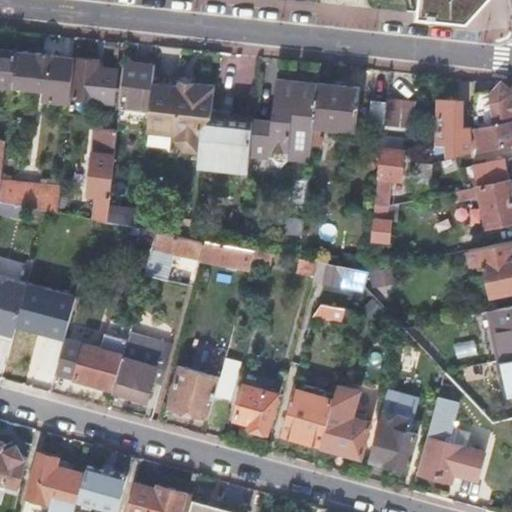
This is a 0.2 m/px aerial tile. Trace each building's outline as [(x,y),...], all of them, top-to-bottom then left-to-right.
[(405,0),(407,9),(417,9),(417,18),(468,23),(491,0),(405,0)] [(0,81),(13,83),(16,49),(0,47),(0,81)] [(16,49),(13,83),(43,86),(43,97),(71,100),(76,55),(54,53),(16,49)] [(80,55),(75,95),(114,99),(118,68),(97,66),(99,58),(80,55)] [(156,64),(126,60),(121,103),(151,106),(152,93),(154,81),(156,64)] [(255,117),(251,153),(311,159),(312,146),(315,122),(319,81),(278,77),(273,118),(255,116),(255,117)] [(214,112),(217,82),(195,80),(182,79),(181,84),(154,81),(152,93),(151,106),(147,144),(166,146),(169,150),(181,151),(185,148),(200,150),(203,123),(214,112)] [(362,86),(319,81),(315,122),(321,123),(357,127),(362,86)] [(481,148),(511,141),(511,90),(502,81),(491,92),(476,92),(474,116),(481,148)] [(417,95),(389,92),(388,100),(385,130),(377,205),(389,203),(389,198),(392,174),(401,175),(402,175),(406,145),(412,145),(417,95)] [(385,130),(388,100),(373,98),(370,128),(385,130)] [(448,151),(477,144),(473,125),(461,125),(462,108),(457,108),(457,99),(442,99),(441,139),(448,139),(448,151)] [(251,153),(255,117),(214,112),(203,123),(200,150),(199,161),(250,166),(251,153)] [(318,146),(321,123),(315,122),(312,146),(318,146)] [(111,145),(113,127),(96,125),(94,143),(111,145)] [(118,128),(113,127),(111,145),(94,143),(89,192),(98,193),(111,194),(118,128)] [(474,163),(479,184),(511,177),(507,157),(474,163)] [(417,167),(414,198),(433,194),(433,164),(417,167)] [(399,196),(401,175),(392,174),(389,198),(399,196)] [(511,218),(511,181),(511,178),(480,184),(482,194),(488,223),(511,218)] [(62,185),(2,180),(0,199),(22,203),(49,208),(59,210),(62,185)] [(479,185),(451,190),(453,199),(482,194),(480,184),(479,185)] [(97,200),(95,217),(98,217),(108,219),(110,202),(97,200)] [(110,202),(108,219),(138,225),(140,207),(110,202)] [(389,203),(377,205),(373,236),(390,238),(393,218),(387,217),(389,203)] [(184,234),(158,229),(146,273),(166,278),(174,250),(201,256),(206,238),(191,235),(184,234)] [(206,238),(201,256),(201,258),(247,267),(250,254),(254,255),(256,247),(241,245),(206,238)] [(511,287),(511,239),(470,248),(472,259),(479,257),(479,255),(485,254),(492,286),(487,287),(488,292),(493,291),(493,292),(511,287)] [(256,247),(254,255),(252,261),(272,265),(274,251),(256,247)] [(320,259),(300,256),(297,270),(316,273),(320,259)] [(371,256),(370,268),(388,264),(387,256),(371,256)] [(320,259),(316,273),(316,274),(319,275),(366,283),(370,268),(320,259)] [(29,281),(0,273),(0,329),(15,333),(29,281)] [(322,301),(314,314),(343,320),(346,306),(322,301)] [(511,355),(511,303),(491,308),(501,358),(511,356),(511,355)] [(157,314),(136,308),(128,338),(148,344),(157,314)] [(227,322),(235,324),(239,310),(231,308),(227,322)] [(491,308),(482,310),(492,360),(501,358),(491,308)] [(14,360),(57,371),(65,340),(22,328),(14,360)] [(100,346),(66,338),(65,340),(57,371),(77,377),(115,387),(124,355),(124,353),(109,349),(108,342),(101,340),(100,346)] [(124,355),(115,387),(148,396),(157,364),(124,355)] [(211,413),(208,423),(224,428),(230,404),(229,398),(232,397),(241,361),(226,357),(224,365),(223,370),(221,375),(211,413)] [(170,402),(211,413),(221,375),(180,364),(170,402)] [(465,366),(446,370),(456,380),(467,377),(465,366)] [(337,392),(298,381),(294,397),(284,433),(323,444),(337,392)] [(245,383),(237,415),(251,419),(250,424),(269,429),(279,392),(245,383)] [(337,392),(323,444),(363,454),(372,420),(354,415),(361,389),(339,383),(337,392)] [(459,401),(439,395),(419,469),(453,479),(455,472),(479,478),(486,451),(467,446),(466,449),(461,448),(462,444),(443,439),(444,433),(451,429),(459,401)] [(411,418),(383,411),(371,457),(409,467),(418,433),(407,430),(411,418)] [(8,485),(20,488),(28,458),(22,456),(16,446),(8,450),(2,449),(4,442),(0,440),(0,480),(7,482),(7,484),(8,485)] [(41,451),(28,495),(52,502),(49,511),(71,511),(82,473),(56,465),(59,456),(41,451)] [(94,466),(84,502),(126,510),(133,476),(94,466)] [(135,483),(126,511),(188,511),(193,498),(194,495),(186,493),(187,491),(159,484),(158,489),(135,483)] [(188,511),(242,511),(193,498),(188,511)]
